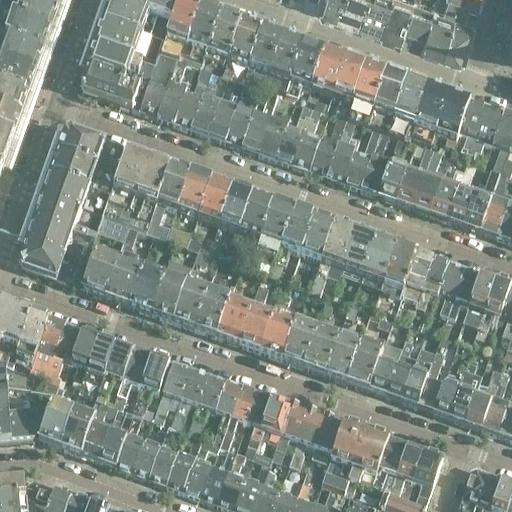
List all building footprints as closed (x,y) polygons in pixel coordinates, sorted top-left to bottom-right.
[(0,0),(0,13),(12,18),(51,31),(58,10),(30,0),(0,0)] [(30,0),(58,10),(61,0),(30,0)] [(111,0),(110,5),(150,19),(171,26),(179,4),(169,0),(111,0)] [(317,0),(316,5),(319,10),(335,16),(340,0),(317,0)] [(340,0),(335,16),(356,23),(364,0),(340,0)] [(364,0),(356,23),(378,30),(387,0),(364,0)] [(387,0),(378,30),(398,38),(410,0),(387,0)] [(410,0),(398,38),(419,45),(433,5),(434,0),(410,0)] [(434,0),(433,5),(419,45),(440,52),(452,12),(456,0),(465,0),(470,1),(478,3),(478,0),(434,0)] [(456,0),(452,12),(440,52),(458,58),(463,56),(473,19),(469,18),(465,17),(468,8),(476,10),(478,3),(470,1),(465,0),(456,0)] [(179,4),(171,26),(166,43),(164,49),(160,61),(176,66),(180,68),(186,50),(199,11),(179,4)] [(110,5),(102,27),(142,41),(164,49),(171,26),(150,19),(110,5)] [(199,11),(186,50),(180,68),(189,71),(201,75),(204,65),(207,58),(206,57),(220,18),(199,11)] [(0,37),(5,40),(43,53),(51,31),(12,18),(0,13),(0,37)] [(220,18),(206,57),(207,58),(204,65),(224,72),(227,65),(241,25),(220,18)] [(241,25),(227,65),(236,68),(233,75),(246,79),(248,72),(261,33),(241,25)] [(102,27),(94,51),(134,64),(156,72),(160,61),(164,49),(142,41),(102,27)] [(261,33),(248,72),(246,79),(244,85),(264,92),(268,79),(282,40),(261,33)] [(0,62),(36,74),(43,53),(5,40),(0,37),(0,62)] [(282,40),(268,79),(264,92),(285,99),(289,86),(303,47),(282,40)] [(289,86),(285,99),(285,100),(293,103),(295,104),(299,90),(310,94),(324,54),(303,47),(289,86)] [(94,51),(86,74),(140,91),(148,94),(150,88),(151,85),(156,72),(134,64),(94,51)] [(324,54),(310,94),(331,101),(344,62),(324,54)] [(150,88),(148,94),(140,117),(156,123),(176,66),(160,61),(156,72),(151,85),(150,88)] [(0,86),(28,96),(36,74),(0,62),(0,86)] [(344,62),(331,101),(329,107),(325,119),(337,123),(345,126),(351,108),(365,69),(344,62)] [(176,66),(156,123),(173,129),(185,96),(177,94),(185,70),(180,68),(176,66)] [(365,69),(351,108),(345,126),(346,127),(356,130),(366,134),(372,116),(386,76),(365,69)] [(224,73),(221,82),(229,85),(233,76),(224,73)] [(86,74),(80,91),(84,98),(132,114),(140,91),(86,74)] [(185,96),(173,129),(190,135),(210,78),(201,75),(197,84),(199,85),(193,99),(185,96)] [(386,76),(372,116),(366,134),(372,136),(380,139),(387,141),(393,123),(407,83),(386,76)] [(210,78),(190,135),(207,141),(218,108),(210,105),(219,81),(210,78)] [(407,83),(393,123),(387,141),(388,142),(397,145),(406,148),(408,149),(411,140),(415,131),(414,130),(428,91),(407,83)] [(0,111),(20,118),(28,96),(0,86),(0,111)] [(218,108),(207,141),(224,147),(235,114),(242,98),(244,91),(236,88),(227,111),(218,108)] [(428,91),(414,130),(415,131),(411,140),(432,146),(435,138),(448,98),(428,91)] [(235,114),(224,147),(241,153),(252,120),(253,120),(255,114),(247,111),(251,101),(242,98),(235,114)] [(448,98),(435,138),(448,143),(444,152),(452,155),(456,145),(458,139),(470,106),(448,98)] [(252,120),(241,153),(258,159),(278,102),(269,99),(260,123),(253,120),(252,120)] [(278,102),(258,159),(275,165),(286,132),(289,125),(281,122),(287,105),(284,104),(278,102)] [(325,119),(329,107),(318,103),(313,115),(320,118),(325,119)] [(470,106),(458,139),(466,142),(461,156),(470,159),(475,145),(486,111),(470,106)] [(0,134),(13,138),(20,118),(0,111),(0,134)] [(486,111),(475,145),(470,159),(473,161),(475,157),(479,159),(483,148),(492,151),(503,118),(486,111)] [(286,132),(275,165),(292,171),(303,138),(312,115),(303,112),(295,135),(286,132)] [(303,138),(292,171),(309,177),(320,144),(312,141),(320,118),(313,115),(312,115),(303,138)] [(511,120),(503,118),(492,151),(500,154),(491,177),(501,180),(509,157),(511,147),(511,120)] [(320,144),(309,177),(326,183),(337,150),(346,127),(345,126),(337,123),(329,147),(320,144)] [(337,150),(326,183),(343,189),(354,156),(355,156),(359,146),(351,143),(356,130),(346,127),(337,150)] [(0,170),(2,170),(13,138),(0,134),(0,170)] [(64,138),(57,157),(114,177),(121,159),(123,154),(71,135),(64,138)] [(354,156),(343,189),(360,195),(372,162),(380,139),(372,136),(364,159),(355,156),(354,156)] [(372,162),(360,195),(377,201),(389,168),(380,165),(388,142),(387,141),(380,139),(372,162)] [(389,168),(377,201),(395,207),(407,174),(397,171),(406,148),(397,145),(389,168)] [(511,147),(509,157),(501,180),(506,182),(509,183),(511,176),(511,147)] [(407,174),(395,207),(413,214),(424,181),(433,157),(415,150),(412,160),(421,163),(416,178),(407,174)] [(125,159),(118,179),(110,202),(102,224),(123,232),(134,202),(149,163),(127,155),(125,159)] [(114,177),(57,157),(49,181),(110,202),(118,179),(114,177)] [(424,181),(413,214),(430,220),(441,187),(432,183),(441,160),(433,157),(424,181)] [(149,163),(134,202),(123,232),(130,234),(138,237),(146,240),(146,239),(156,211),(157,209),(170,170),(149,163)] [(458,192),(447,225),(463,231),(475,198),(467,196),(475,172),(466,168),(463,178),(458,192)] [(170,170),(157,209),(156,211),(146,239),(156,243),(160,230),(159,230),(165,212),(177,216),(191,178),(170,170)] [(480,184),(483,174),(476,172),(472,182),(480,184)] [(441,187),(430,220),(447,225),(458,192),(463,178),(455,175),(450,190),(441,187)] [(475,198),(463,231),(480,237),(499,180),(491,177),(486,191),(478,188),(475,198)] [(191,178),(177,216),(197,224),(211,185),(191,178)] [(499,180),(480,237),(496,243),(508,210),(510,203),(503,201),(506,182),(499,180)] [(110,202),(49,181),(41,204),(81,218),(81,217),(102,224),(110,202)] [(211,185),(197,224),(218,231),(232,192),(211,185)] [(232,192),(218,231),(239,238),(253,199),(232,192)] [(253,199),(239,238),(260,246),(274,207),(253,199)] [(41,204),(33,227),(73,240),(94,248),(97,239),(102,224),(81,217),(81,218),(41,204)] [(274,207),(260,246),(256,258),(275,264),(276,263),(280,253),(294,214),(274,207)] [(508,210),(496,243),(511,248),(511,211),(508,210)] [(294,214),(280,253),(276,263),(269,284),(278,287),(283,272),(286,273),(292,257),(301,260),(314,221),(294,214)] [(314,221),(301,260),(297,271),(317,278),(320,268),(321,267),(334,228),(314,221)] [(102,224),(97,239),(124,248),(130,234),(123,232),(102,224)] [(33,227),(25,249),(86,271),(94,248),(73,240),(33,227)] [(334,228),(321,267),(320,268),(317,278),(310,297),(320,301),(326,283),(339,287),(342,276),(342,275),(356,236),(334,228)] [(118,263),(104,303),(129,311),(143,272),(131,268),(134,260),(132,254),(138,237),(130,234),(124,248),(118,263)] [(170,235),(166,248),(176,251),(180,239),(170,235)] [(342,275),(342,276),(362,283),(376,243),(356,236),(342,275)] [(376,243),(362,283),(359,290),(380,297),(383,290),(396,250),(376,243)] [(190,245),(187,255),(198,259),(201,249),(190,245)] [(25,249),(19,267),(22,274),(77,294),(86,271),(25,249)] [(396,250),(383,290),(380,297),(402,304),(402,302),(404,298),(406,291),(419,258),(396,250)] [(211,252),(207,262),(215,265),(219,255),(211,252)] [(158,257),(149,254),(145,266),(153,269),(158,257)] [(83,290),(81,295),(104,303),(118,263),(96,256),(83,290)] [(419,258),(406,291),(404,298),(402,302),(417,307),(421,297),(433,263),(419,258)] [(211,264),(198,259),(195,267),(208,272),(211,264)] [(433,263),(421,297),(417,307),(416,311),(424,314),(429,299),(437,302),(449,269),(433,263)] [(237,264),(234,272),(249,277),(251,269),(237,264)] [(253,266),(249,277),(258,280),(262,269),(253,266)] [(449,269),(437,302),(444,305),(441,315),(444,317),(443,321),(447,322),(452,308),(464,274),(449,269)] [(143,272),(129,311),(151,319),(165,279),(143,272)] [(464,274),(452,308),(447,322),(455,325),(460,310),(468,313),(480,280),(464,274)] [(186,287),(165,279),(151,319),(173,327),(186,287)] [(209,295),(195,335),(216,342),(230,304),(231,302),(218,298),(223,283),(213,280),(209,295)] [(480,280),(468,313),(476,316),(467,340),(475,343),(484,319),(496,285),(480,280)] [(293,284),(290,291),(298,294),(300,287),(293,284)] [(496,285),(484,319),(475,343),(483,346),(491,322),(499,324),(511,291),(496,285)] [(209,295),(186,287),(173,327),(195,335),(209,295)] [(511,291),(499,324),(507,327),(501,342),(509,345),(511,337),(511,291)] [(252,312),(238,350),(260,358),(273,319),(261,315),(268,297),(258,294),(252,312)] [(310,306),(312,298),(310,297),(304,295),(301,304),(310,306)] [(230,304),(216,342),(238,350),(252,312),(238,307),(241,300),(233,297),(231,302),(230,304)] [(281,298),(273,319),(260,358),(281,365),(295,328),(296,325),(298,319),(287,315),(291,302),(281,298)] [(353,303),(350,313),(352,313),(359,315),(360,316),(363,307),(353,303)] [(336,308),(328,305),(323,318),(331,321),(336,308)] [(2,309),(0,310),(0,372),(4,373),(11,375),(18,353),(23,339),(22,338),(29,318),(2,309)] [(359,315),(352,313),(350,313),(347,323),(355,326),(359,315)] [(23,339),(18,353),(11,375),(28,381),(37,359),(49,325),(29,318),(22,338),(23,339)] [(391,327),(381,323),(379,330),(389,334),(391,327)] [(28,381),(44,387),(57,392),(60,385),(57,384),(58,380),(48,377),(65,331),(49,325),(37,359),(28,381)] [(295,328),(281,365),(304,373),(318,333),(296,325),(295,328)] [(411,326),(408,333),(415,335),(417,329),(411,326)] [(48,377),(58,380),(63,369),(69,371),(82,337),(65,331),(48,377)] [(318,333),(304,373),(325,381),(339,340),(318,333)] [(82,337),(69,371),(77,374),(72,391),(81,394),(87,377),(99,343),(82,337)] [(511,338),(506,355),(503,365),(511,368),(511,338)] [(361,348),(347,388),(368,396),(383,356),(386,347),(364,339),(361,348)] [(339,340),(325,381),(347,388),(361,348),(339,340)] [(87,377),(81,394),(78,401),(87,404),(96,380),(103,383),(103,381),(104,381),(116,349),(99,343),(87,377)] [(429,382),(418,413),(433,419),(444,388),(436,385),(444,360),(442,359),(446,346),(441,344),(436,357),(435,360),(431,371),(428,382),(429,382)] [(383,356),(368,396),(385,402),(396,371),(400,360),(403,351),(404,349),(395,346),(391,359),(383,356)] [(116,349),(104,381),(96,406),(100,408),(104,409),(113,384),(121,387),(132,355),(116,349)] [(494,362),(497,354),(489,351),(486,359),(494,362)] [(132,355),(121,387),(113,412),(117,414),(122,416),(131,390),(140,394),(151,361),(132,355)] [(431,371),(435,360),(419,355),(416,366),(431,371)] [(396,371),(385,402),(401,407),(412,376),(416,366),(404,362),(400,360),(396,371)] [(151,361),(140,394),(131,419),(133,420),(142,423),(144,418),(145,415),(151,398),(158,400),(170,368),(151,361)] [(174,369),(162,400),(152,428),(162,431),(168,415),(176,417),(180,406),(191,375),(174,369)] [(461,394),(450,424),(465,430),(476,399),(468,396),(475,373),(468,371),(465,380),(460,393),(461,394)] [(0,394),(6,394),(31,396),(31,395),(32,386),(13,379),(4,379),(4,373),(0,372),(0,394)] [(191,375),(180,406),(170,434),(180,438),(191,410),(197,412),(208,381),(191,375)] [(412,376),(401,407),(418,413),(429,382),(428,382),(412,376)] [(476,399),(465,430),(481,436),(492,405),(501,378),(492,376),(487,391),(480,389),(476,399)] [(444,388),(433,419),(450,424),(461,394),(460,393),(465,380),(456,377),(455,382),(448,380),(444,388)] [(492,405),(481,436),(497,441),(508,410),(499,407),(509,381),(501,378),(492,405)] [(208,381),(197,412),(187,442),(197,445),(207,416),(214,418),(225,387),(208,381)] [(41,397),(51,398),(55,399),(57,392),(44,387),(41,397)] [(225,387),(214,418),(223,421),(212,451),(219,453),(230,424),(229,423),(240,392),(225,387)] [(240,392),(229,423),(230,424),(219,453),(228,456),(237,426),(244,429),(256,398),(240,392)] [(6,394),(0,394),(0,447),(5,447),(34,444),(51,398),(41,397),(31,395),(31,396),(6,394)] [(256,398),(244,429),(254,432),(244,462),(252,465),(259,444),(262,435),(260,434),(271,403),(256,398)] [(280,441),(291,410),(271,403),(260,434),(262,435),(259,444),(266,446),(267,447),(271,438),(280,441)] [(53,405),(38,444),(59,453),(74,413),(53,405)] [(95,421),(81,462),(97,468),(110,433),(101,429),(105,419),(114,423),(117,414),(113,412),(104,409),(100,408),(95,421)] [(291,410),(280,441),(272,464),(281,467),(289,444),(297,447),(309,416),(291,410)] [(511,411),(508,410),(497,441),(511,446),(511,411)] [(74,413),(59,453),(81,462),(95,421),(74,413)] [(110,433),(97,468),(114,474),(133,420),(131,419),(122,416),(117,414),(114,423),(122,426),(119,436),(110,433)] [(154,417),(145,415),(144,418),(142,423),(151,426),(154,417)] [(309,416),(297,447),(288,472),(299,475),(304,461),(302,460),(306,450),(315,453),(326,423),(326,422),(309,416)] [(133,420),(114,474),(131,479),(143,448),(144,445),(135,442),(142,423),(133,420)] [(326,423),(315,453),(311,466),(328,472),(344,429),(326,423)] [(330,466),(328,472),(326,478),(348,485),(352,474),(366,437),(344,429),(330,466)] [(161,452),(149,486),(165,492),(178,458),(169,455),(174,441),(179,443),(180,438),(170,434),(168,433),(167,434),(166,438),(161,452)] [(143,448),(131,479),(149,486),(161,452),(166,438),(158,435),(153,449),(144,445),(143,448)] [(366,437),(352,474),(348,485),(357,489),(371,494),(371,493),(375,482),(376,482),(378,476),(389,445),(366,437)] [(178,458),(165,492),(182,499),(202,447),(197,445),(187,442),(184,450),(191,453),(188,462),(178,458)] [(272,464),(262,459),(266,446),(259,444),(252,465),(269,472),(272,464)] [(389,445),(378,476),(376,482),(375,482),(371,493),(389,500),(389,499),(395,482),(406,451),(389,445)] [(202,447),(182,499),(199,505),(212,471),(203,467),(208,456),(217,459),(219,453),(212,451),(202,447)] [(406,451),(395,482),(389,499),(398,502),(404,485),(413,488),(424,457),(406,451)] [(212,471),(199,505),(216,511),(229,477),(236,459),(228,456),(221,474),(212,471)] [(424,457),(413,488),(422,491),(418,501),(415,508),(423,511),(424,511),(427,505),(442,464),(424,457)] [(229,477),(216,511),(218,511),(234,511),(246,483),(237,480),(241,469),(243,469),(245,462),(244,462),(236,459),(229,477)] [(263,490),(254,511),(273,511),(279,496),(271,493),(281,469),(272,466),(270,472),(263,490)] [(246,483),(234,511),(254,511),(263,490),(270,472),(261,469),(259,475),(254,487),(246,483)] [(471,478),(459,511),(474,511),(476,510),(487,480),(476,476),(471,478)] [(297,503),(293,511),(312,511),(314,509),(305,506),(311,489),(314,481),(306,478),(301,491),(297,503)] [(348,485),(326,478),(320,493),(344,501),(346,496),(353,499),(357,489),(348,485)] [(487,480),(476,510),(479,511),(492,511),(502,485),(487,480)] [(0,501),(13,500),(13,503),(22,503),(24,502),(25,502),(27,502),(26,485),(24,485),(23,485),(0,486),(0,501)] [(279,496),(273,511),(293,511),(297,503),(301,491),(284,485),(279,496)] [(511,488),(502,485),(492,511),(507,511),(511,500),(511,488)] [(68,511),(74,500),(55,493),(51,501),(47,511),(68,511)] [(39,496),(34,510),(39,511),(47,511),(51,501),(39,496)] [(322,511),(314,509),(312,511),(331,511),(337,499),(329,496),(322,511)] [(337,499),(331,511),(341,511),(346,502),(344,501),(337,499)] [(389,500),(384,511),(423,511),(415,508),(398,502),(389,499),(389,500)] [(13,500),(0,501),(0,511),(33,511),(34,508),(27,508),(27,502),(25,502),(24,502),(22,503),(13,503),(13,500)] [(68,511),(89,511),(92,507),(74,500),(68,511)]
